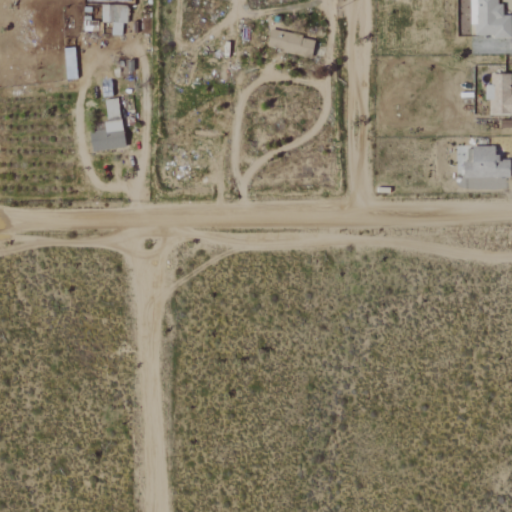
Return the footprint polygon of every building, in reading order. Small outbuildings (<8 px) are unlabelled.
[(509,38),(509,16),(500,16),(500,5),(496,5),(495,0),(468,0),(468,25),(476,25),(476,38),(509,38)] [(125,24),(125,7),(100,6),(99,23),(109,24),(109,36),(120,36),(120,24),(125,24)] [(313,41),(268,30),(263,48),(309,59),(313,41)] [(118,132),(117,100),(102,101),(104,133),(118,132)] [(86,134),(90,154),(123,147),(120,131),(103,135),(102,130),(86,134)]
